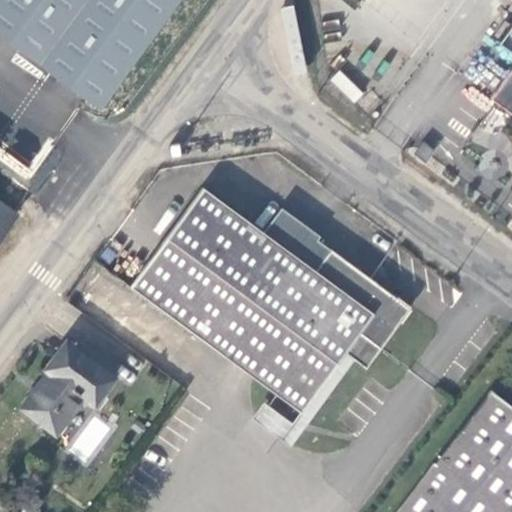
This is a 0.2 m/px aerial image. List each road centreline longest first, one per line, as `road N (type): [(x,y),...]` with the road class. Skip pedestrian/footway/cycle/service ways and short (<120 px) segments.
road 1 (unclassified): [(200,35),(511,277)]
road 2 (unclassified): [(0,311),(200,35)]
